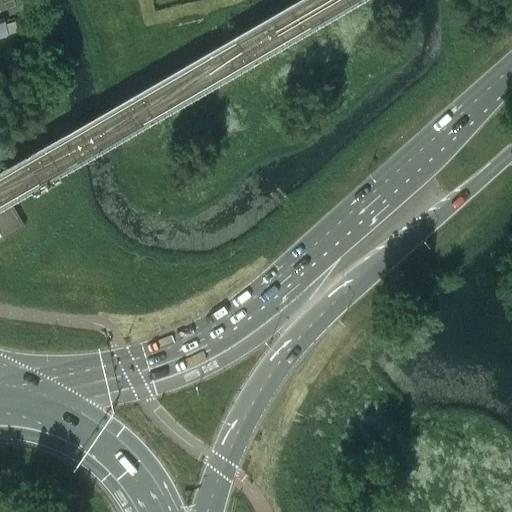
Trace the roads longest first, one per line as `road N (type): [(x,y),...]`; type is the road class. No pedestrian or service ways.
road 1 (primary): [(511,70),(256,297),(198,337),(145,362),(46,390)]
road 2 (primary): [(201,511),(219,465),(300,337),(511,150)]
road 3 (primary): [(177,511),(133,441),(46,390)]
